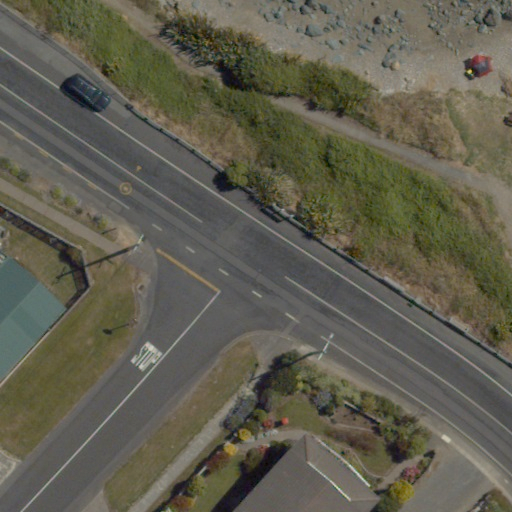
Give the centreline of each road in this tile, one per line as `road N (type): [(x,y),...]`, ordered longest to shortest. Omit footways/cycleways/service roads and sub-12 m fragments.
road 1 (residential): [(21,511),(249,255)]
road 2 (residential): [(249,255),(396,349),(511,437)]
road 3 (residential): [(0,83),(249,255)]
